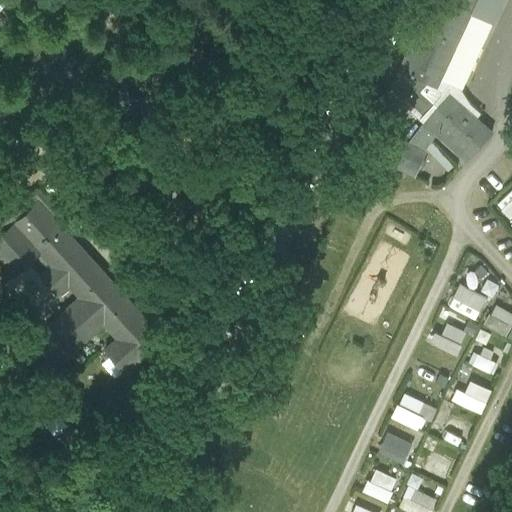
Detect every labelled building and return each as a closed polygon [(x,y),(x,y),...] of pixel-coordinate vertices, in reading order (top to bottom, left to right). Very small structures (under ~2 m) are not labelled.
[(474,0),(438,0),(406,73),(435,86),(474,0)] [(305,14),(291,7),(284,21),(299,27),(305,14)] [(95,118),(112,132),(140,100),(123,85),(95,118)] [(465,160),(491,132),(448,93),(423,121),(465,160)] [(134,153),(153,165),(175,127),(155,116),(134,153)] [(198,192),(221,156),(202,144),(179,180),(198,192)] [(511,189),(496,196),(504,215),(511,212),(511,189)] [(54,227),(58,224),(64,231),(69,227),(36,191),(0,223),(0,254),(16,272),(36,254),(49,269),(41,276),(56,292),(68,282),(81,297),(33,339),(56,364),(103,321),(117,337),(105,348),(124,370),(137,358),(138,360),(162,339),(144,319),(104,275),(100,278),(54,227)] [(493,295),(500,283),(488,277),(482,289),(493,295)] [(450,304),(478,317),(489,293),(461,281),(450,304)] [(508,333),(511,323),(511,309),(494,302),(485,323),(508,333)] [(448,321),(445,332),(436,329),(432,342),(461,350),(468,327),(448,321)] [(470,378),(475,366),(463,360),(457,372),(470,378)] [(470,379),(468,389),(455,386),(451,399),(484,409),(491,385),(470,379)] [(425,428),(435,404),(404,390),(393,414),(425,428)] [(58,414),(48,425),(63,439),(73,428),(58,414)] [(379,451),(407,461),(415,439),(387,429),(379,451)] [(374,466),(366,491),(390,499),(398,474),(374,466)] [(428,511),(436,496),(411,484),(401,505),(414,511),(428,511)]
